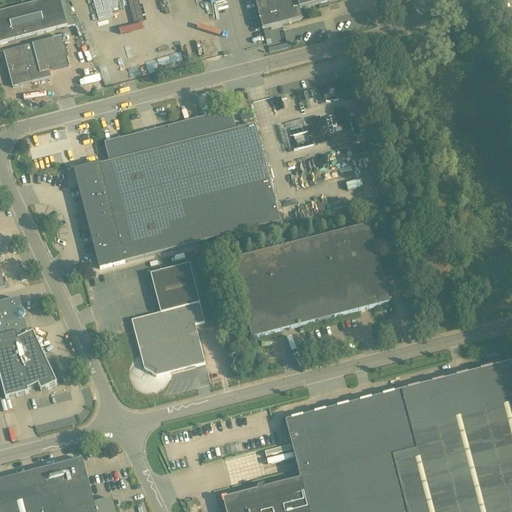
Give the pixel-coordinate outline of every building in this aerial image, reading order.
[(55,0),(0,14),(0,45),(67,28),(59,0),(55,0)] [(59,0),(67,28),(76,25),(63,0),(59,0)] [(281,26),(301,21),(299,11),(296,0),(254,0),(262,31),(281,26)] [(3,53),(12,89),(51,79),(49,72),(69,67),(61,38),(3,53)] [(159,52),(146,52),(147,75),(160,74),(159,52)] [(324,74),(326,84),(333,83),(336,95),(340,94),(338,80),(347,78),(345,67),(331,70),(331,72),(324,74)] [(255,126),(235,131),(231,112),(104,144),(109,164),(74,172),(100,270),(280,224),(255,126)] [(328,155),(321,156),(325,178),(344,176),(343,170),(350,169),(349,161),(329,165),(328,155)] [(336,202),(327,204),(329,213),(338,211),(336,202)] [(388,305),(382,281),(391,278),(389,271),(380,273),(368,226),(231,261),(251,340),(388,305)] [(150,276),(160,314),(131,322),(144,371),(156,378),(205,365),(195,327),(204,324),(189,266),(150,276)] [(38,386),(40,393),(56,385),(33,334),(22,339),(19,333),(25,331),(23,322),(25,318),(24,313),(20,311),(18,301),(0,305),(0,381),(5,401),(28,394),(27,391),(38,386)] [(258,489),(257,492),(242,496),(222,501),(225,511),(511,511),(511,369),(511,364),(401,393),(336,410),(285,423),(299,477),(266,486),(258,489)] [(114,511),(112,500),(93,505),(82,461),(0,482),(0,511),(114,511)]
